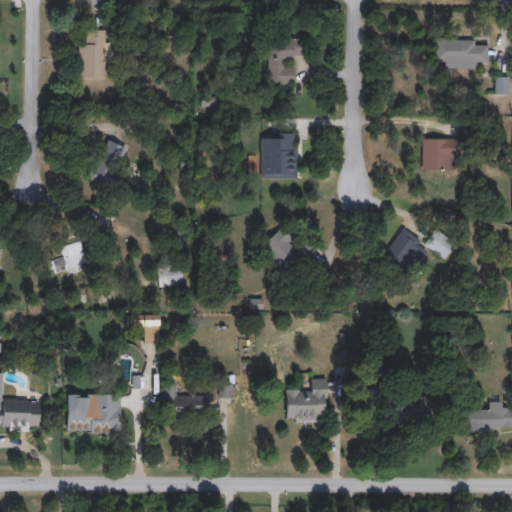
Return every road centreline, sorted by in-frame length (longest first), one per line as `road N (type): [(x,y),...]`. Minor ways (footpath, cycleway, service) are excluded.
road 1 (tertiary): [(0,483),(511,485)]
road 2 (residential): [(354,0),(353,189)]
road 3 (residential): [(32,0),(29,183)]
